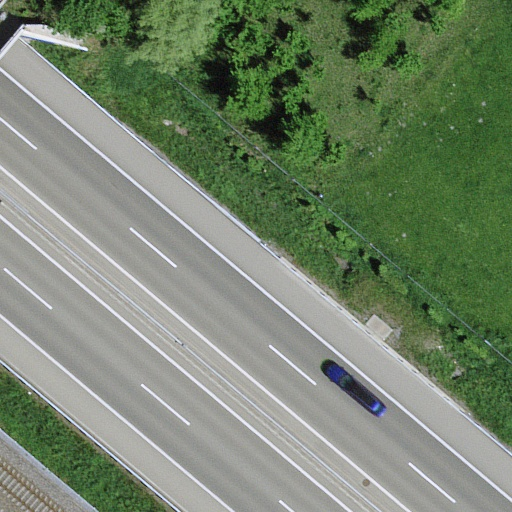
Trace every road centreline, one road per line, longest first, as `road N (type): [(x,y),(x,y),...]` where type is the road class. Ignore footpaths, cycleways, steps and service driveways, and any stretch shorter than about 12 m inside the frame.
road 1 (motorway): [(459,511),(0,123)]
road 2 (motorway): [(0,256),(299,511)]
